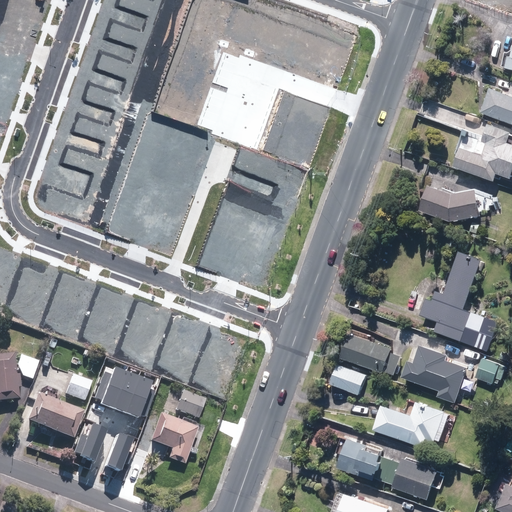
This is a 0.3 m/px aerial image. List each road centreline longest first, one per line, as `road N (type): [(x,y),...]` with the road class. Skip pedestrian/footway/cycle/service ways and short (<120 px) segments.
road 1 (residential): [(297,329),(33,231),(14,213),(11,180),(34,135),(76,0)]
road 2 (secondary): [(409,26),(297,329)]
road 3 (secondary): [(297,329),(233,511)]
road 4 (residential): [(135,511),(0,458)]
